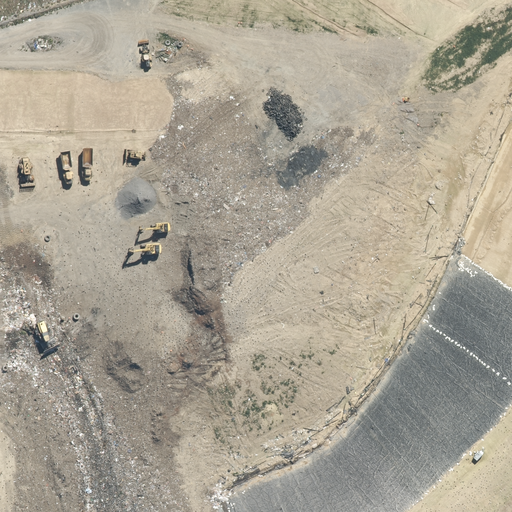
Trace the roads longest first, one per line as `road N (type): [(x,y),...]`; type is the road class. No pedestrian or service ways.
road 1 (unclassified): [(500,0),(473,51),(341,226),(278,363),(154,482),(102,511)]
road 2 (track): [(0,106),(36,100),(155,20),(166,0)]
